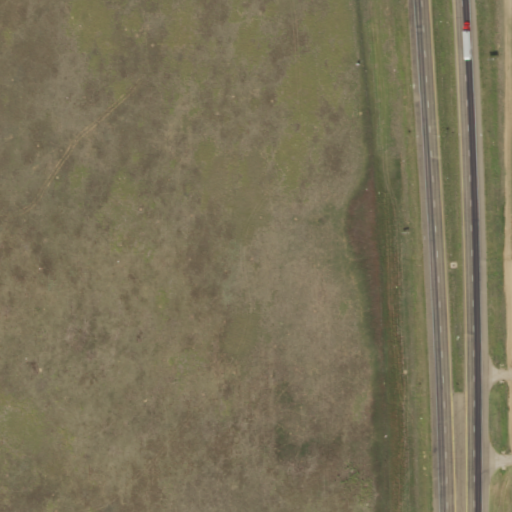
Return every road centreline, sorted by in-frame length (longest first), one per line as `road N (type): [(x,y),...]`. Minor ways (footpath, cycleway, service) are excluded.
road 1 (trunk): [(426,0),(449,511)]
road 2 (trunk): [(477,511),(482,360),(468,0)]
